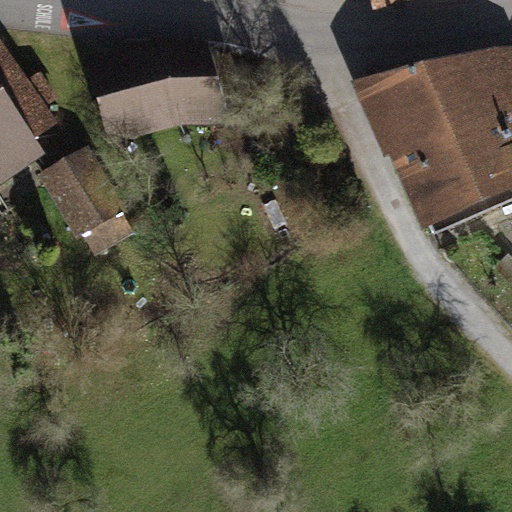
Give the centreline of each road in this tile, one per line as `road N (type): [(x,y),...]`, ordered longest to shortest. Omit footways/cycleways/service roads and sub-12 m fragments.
road 1 (residential): [(40,0),(397,31),(511,16)]
road 2 (track): [(511,349),(468,308),(386,195),(319,64),(314,27)]
